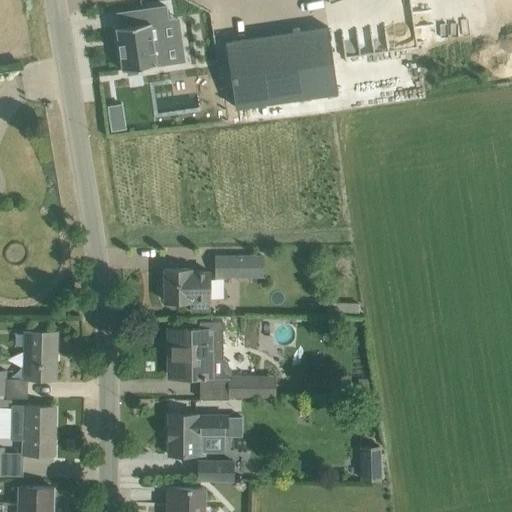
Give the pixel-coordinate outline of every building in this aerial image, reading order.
[(143,24),(117,27),(123,68),(127,67),(128,73),(141,71),(140,65),(165,62),(159,21),(166,20),(165,6),(141,10),(143,24)] [(338,91),(328,26),(225,42),(235,107),(338,91)] [(107,105),(111,130),(126,128),(122,103),(107,105)] [(214,255),(215,277),(240,277),(239,255),(214,255)] [(191,268),(164,269),(164,286),(161,286),(161,296),(164,296),(165,300),(192,300),(192,312),(208,312),(207,270),(191,270),(191,268)] [(169,329),(169,354),(173,354),(173,377),(201,377),(201,379),(228,378),(228,399),(271,399),(271,380),(260,380),(260,376),(231,376),(231,371),(229,368),(225,361),(222,358),(221,322),(197,322),(197,329),(169,329)] [(56,362),(54,362),(54,354),(56,355),(56,331),(26,330),(25,378),(55,379),(56,362)] [(55,406),(12,405),(11,439),(23,439),(23,453),(54,454),(54,437),(52,437),(52,429),(54,429),(55,406)] [(197,413),(168,413),(168,454),(204,454),(204,433),(227,433),(227,415),(197,415),(197,413)] [(370,460),(360,460),(361,478),(381,478),(380,446),(370,446),(370,460)] [(198,478),(233,479),(233,461),(198,460),(198,478)] [(17,511),(52,511),(53,487),(18,486),(17,511)] [(203,511),(204,505),(215,505),(215,490),(204,490),(204,487),(168,486),(167,511),(203,511)]
